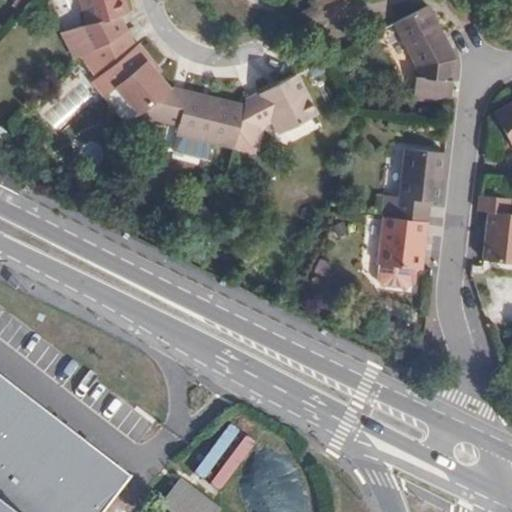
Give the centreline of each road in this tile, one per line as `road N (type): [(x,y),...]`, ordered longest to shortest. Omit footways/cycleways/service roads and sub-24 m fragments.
road 1 (secondary): [(472,429),(384,394),(0,204)]
road 2 (secondary): [(107,302),(455,476)]
road 3 (residential): [(482,71),(470,99),(449,273),(472,429)]
road 4 (primary): [(107,302),(221,379),(365,459),(396,511)]
road 5 (residential): [(151,0),(178,46),(210,58),(239,57),(319,17),(395,1)]
